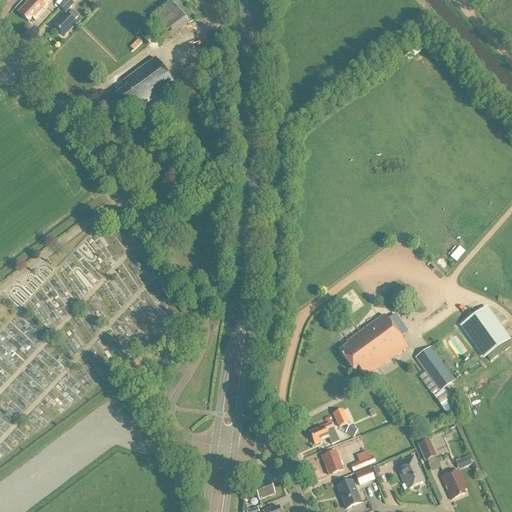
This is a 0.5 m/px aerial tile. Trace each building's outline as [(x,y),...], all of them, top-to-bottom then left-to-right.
[(31,0),(18,14),(28,24),(31,19),(34,22),(47,10),(43,6),(48,0),(31,0)] [(66,15),(74,6),(68,0),(59,9),(66,15)] [(185,0),(179,0),(148,19),(161,41),(197,19),(185,0)] [(73,23),(77,18),(71,13),(67,17),(66,16),(53,29),(63,38),(76,25),(73,23)] [(127,89),(113,99),(124,114),(137,104),(141,110),(162,95),(165,99),(177,90),(155,60),(123,83),(127,89)] [(182,87),(194,104),(206,95),(194,79),(182,87)] [(195,106),(199,111),(204,107),(200,102),(195,106)] [(457,263),(466,252),(459,246),(450,257),(457,263)] [(460,328),(483,361),(511,341),(487,308),(460,328)] [(347,346),(337,353),(352,373),(357,370),(364,380),(406,349),(383,317),(346,344),(347,346)] [(429,351),(415,360),(438,392),(452,383),(429,351)] [(333,416),(339,429),(349,425),(343,412),(333,416)] [(331,426),(309,435),(314,446),(328,440),(331,446),(338,442),(333,431),(331,426)] [(354,439),(358,432),(349,427),(345,435),(354,439)] [(418,446),(425,463),(437,458),(429,441),(418,446)] [(336,454),(322,459),(329,478),(343,472),(336,454)] [(353,474),(376,465),(373,458),(350,467),(353,474)] [(414,458),(402,464),(405,469),(398,472),(402,480),(403,480),(409,492),(423,485),(415,466),(417,465),(414,458)] [(472,466),(468,458),(455,464),(459,472),(472,466)] [(370,469),(355,475),(360,489),(375,483),(370,469)] [(458,472),(441,479),(451,502),(465,496),(464,493),(467,492),(458,472)] [(352,483),(337,489),(346,511),(361,505),(352,483)] [(243,494),(242,502),(256,497),(258,502),(274,496),(269,485),(243,494)]
